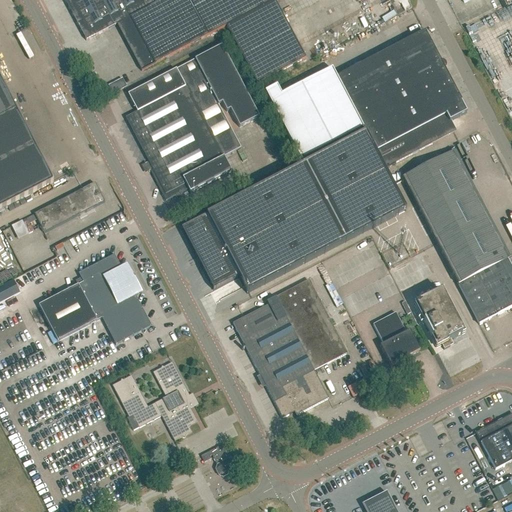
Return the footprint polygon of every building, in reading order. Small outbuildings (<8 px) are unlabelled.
[(64,0),(87,42),(117,25),(127,20),(115,0),(64,0)] [(208,36),(189,0),(115,0),(127,20),(117,25),(142,72),(208,36)] [(189,0),(208,36),(227,27),(258,85),(306,59),(275,1),(276,0),(189,0)] [(470,24),(463,28),(470,42),(478,38),(470,24)] [(276,87),(265,93),(301,163),(364,130),(384,171),(396,165),(395,164),(433,144),(434,144),(456,132),(451,122),(467,114),(424,33),(391,51),(372,61),(338,79),(336,79),(332,70),(281,96),(276,87)] [(260,119),(223,47),(196,61),(196,60),(176,71),(128,96),(138,113),(126,119),(149,163),(143,166),(147,174),(151,172),(166,202),(189,191),(190,194),(194,192),(232,173),(224,158),(242,149),(219,106),(223,104),(228,113),(231,111),(240,129),(260,119)] [(511,51),(511,49),(503,52),(511,72),(510,72),(511,76),(511,51)] [(0,80),(0,211),(53,184),(0,80)] [(122,80),(109,87),(113,95),(126,88),(122,80)] [(206,217),(181,230),(213,291),(238,278),(247,295),(406,212),(384,171),(364,130),(301,163),(303,166),(206,217)] [(459,286),(500,264),(445,158),(403,180),(459,286)] [(104,203),(95,186),(83,192),(81,189),(78,190),(79,192),(34,216),(44,234),(104,203)] [(8,224),(14,237),(25,232),(18,219),(8,224)] [(121,269),(115,256),(79,275),(84,284),(39,307),(58,343),(102,319),(116,346),(152,327),(136,297),(138,296),(123,268),(121,269)] [(480,326),(511,308),(511,285),(500,264),(459,286),(480,326)] [(347,353),(309,281),(267,303),(269,306),(233,325),(283,420),(294,414),(296,416),(329,400),(314,372),(315,372),(314,371),(347,354),(347,353)] [(437,348),(464,334),(442,292),(415,306),(437,348)] [(334,324),(348,318),(343,307),(329,313),(334,324)] [(380,347),(391,367),(420,352),(410,332),(406,334),(396,314),(373,326),(384,345),(380,347)] [(198,422),(186,399),(190,397),(173,363),(153,374),(166,399),(150,407),(133,375),(112,386),(128,418),(127,418),(134,431),(139,429),(162,417),(175,442),(192,433),(189,427),(198,422)] [(496,471),(511,462),(511,415),(477,434),(496,471)] [(468,420),(460,423),(464,435),(472,432),(468,420)] [(231,459),(226,451),(224,445),(201,457),(204,463),(212,459),(210,457),(212,456),(217,466),(216,470),(219,476),(223,477),(236,471),(238,466),(235,461),(231,459)] [(483,472),(491,466),(488,462),(480,468),(483,472)] [(25,478),(16,482),(18,487),(27,483),(25,478)] [(395,511),(386,493),(362,506),(365,511),(395,511)] [(44,511),(40,502),(18,511),(44,511)]
